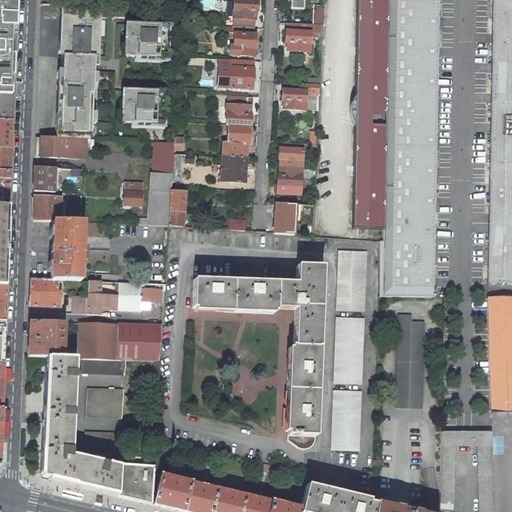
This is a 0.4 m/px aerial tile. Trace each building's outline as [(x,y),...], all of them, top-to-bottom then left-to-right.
[(0,0),(0,82),(13,83),(13,68),(14,55),(10,55),(12,0),(0,0)] [(257,12),(257,2),(234,0),(233,19),(233,28),(253,29),(254,20),(255,20),(255,12),(257,12)] [(351,231),(383,231),(386,87),(387,0),(356,0),(355,96),(349,104),(347,112),(349,122),(353,127),(351,231)] [(379,298),(432,298),(437,0),(387,0),(386,87),(383,231),(383,242),(379,242),(379,298)] [(511,284),(511,0),(492,0),(487,284),(511,284)] [(98,6),(98,16),(98,17),(124,18),(125,8),(98,6)] [(314,9),(314,25),(322,25),(323,9),(314,9)] [(98,16),(60,14),(59,41),(63,42),(62,54),(62,58),(78,58),(77,71),(65,71),(65,72),(58,72),(57,99),(56,138),(86,139),(89,139),(92,71),(93,59),(96,59),(98,17),(98,16)] [(167,27),(125,25),(124,56),(166,58),(167,27)] [(286,51),(309,53),(310,34),(322,34),(322,26),(299,25),(298,32),(285,32),(285,43),(287,43),(286,51)] [(253,29),(233,28),(226,28),(226,34),(234,35),(234,47),(230,46),(230,55),(255,57),(255,35),(253,35),(253,29)] [(227,88),(253,89),(254,62),(230,60),(229,68),(228,68),(227,88)] [(13,88),(13,83),(0,82),(0,95),(12,96),(13,88)] [(319,96),(319,86),(284,84),(283,91),(282,90),(281,101),(284,101),(283,110),(305,111),(306,96),(319,96)] [(184,100),(185,90),(177,90),(176,100),(184,100)] [(164,93),(122,91),(122,123),(163,124),(164,93)] [(12,104),(12,96),(0,95),(0,120),(11,120),(12,104)] [(305,111),(318,112),(319,96),(306,96),(305,111)] [(249,107),(252,107),(252,98),(228,97),(227,106),(226,106),(226,125),(228,125),(250,127),(251,116),(249,116),(249,107)] [(0,148),(10,149),(11,120),(0,120),(0,148)] [(249,146),(250,127),(228,125),(228,134),(230,134),(230,145),(222,144),(222,158),(246,159),(246,146),(249,146)] [(309,145),(317,145),(318,131),(310,131),(309,145)] [(86,160),(86,139),(56,138),(36,138),(35,157),(86,160)] [(182,150),(183,139),(174,139),(174,144),(174,149),(182,150)] [(171,187),(172,187),(172,180),(174,149),(174,144),(159,143),(157,174),(153,174),(151,221),(150,225),(168,226),(170,192),(171,192),(171,187)] [(317,152),(317,145),(309,145),(279,143),(278,160),(280,160),(279,168),(301,169),(302,162),(302,151),(317,152)] [(10,164),(10,149),(0,148),(0,179),(9,180),(10,164)] [(245,184),(246,159),(222,158),(220,182),(245,184)] [(54,193),(55,168),(34,167),(34,179),(34,192),(54,193)] [(301,179),(301,169),(279,168),(279,176),(277,176),(277,186),(275,186),(275,194),(300,196),(301,179)] [(315,180),(316,171),(305,169),(301,169),(301,179),(315,180)] [(8,194),(9,180),(0,179),(0,207),(7,208),(8,208),(8,194)] [(140,185),(124,184),(123,206),(139,207),(140,185)] [(168,227),(182,228),(185,188),(184,188),(172,187),(171,187),(171,192),(170,192),(168,226),(168,227)] [(59,222),(60,199),(33,197),(33,207),(32,222),(52,222),(53,221),(59,222)] [(295,220),(298,221),(298,215),(299,206),(275,205),(274,234),(294,236),(295,220)] [(244,231),(245,220),(230,219),(229,230),(244,231)] [(82,223),(80,222),(62,222),(59,222),(53,221),(52,222),(52,238),(81,240),(82,223)] [(81,249),(81,240),(52,238),(51,247),(81,249)] [(84,254),(81,254),(81,249),(51,247),(51,255),(55,255),(54,261),(51,261),(50,280),(57,280),(80,281),(81,258),(84,258),(84,254)] [(336,311),(363,312),(366,252),(339,251),(336,311)] [(315,439),(318,348),(316,348),(319,267),(296,266),(295,284),(193,280),(192,309),(204,309),(248,311),(275,312),(275,307),(294,307),(294,317),(293,347),(290,347),(289,380),(287,428),(287,441),(298,449),(300,450),(303,450),(305,450),(308,449),(312,446),(314,443),(315,439)] [(60,294),(56,294),(57,280),(50,280),(30,279),(29,307),(60,308),(60,294)] [(86,315),(100,316),(100,311),(100,295),(100,282),(87,282),(87,299),(86,315)] [(164,292),(164,285),(118,283),(118,295),(117,311),(141,312),(141,308),(141,303),(149,303),(161,304),(161,291),(164,292)] [(100,311),(109,311),(110,296),(100,295),(100,311)] [(109,311),(117,311),(118,295),(115,295),(110,295),(110,296),(109,311)] [(511,297),(487,298),(490,408),(490,413),(511,413),(511,297)] [(86,315),(87,299),(74,298),(73,315),(86,315)] [(148,327),(161,328),(162,312),(151,311),(148,315),(148,327)] [(396,408),(421,409),(424,323),(411,323),(411,316),(398,316),(396,408)] [(361,385),(363,319),(336,318),(334,384),(361,385)] [(62,359),(63,324),(28,322),(28,339),(27,358),(47,358),(62,359)] [(115,361),(117,326),(78,324),(77,359),(82,360),(115,361)] [(159,362),(161,328),(148,327),(117,326),(115,361),(125,361),(159,362)] [(57,417),(72,418),(75,359),(62,359),(47,358),(45,398),(44,414),(57,414),(57,417)] [(125,361),(115,361),(82,360),(81,374),(124,375),(125,361)] [(122,419),(123,390),(87,389),(86,418),(122,419)] [(358,451),(360,392),(333,391),(331,450),(358,451)] [(57,417),(57,414),(44,414),(44,424),(72,425),(72,418),(57,417)] [(119,467),(70,456),(72,425),(44,424),(41,477),(72,484),(117,495),(119,467)] [(120,448),(121,434),(85,432),(85,446),(120,448)] [(493,511),(491,432),(455,432),(441,432),(438,511),(452,511),(454,446),(478,445),(479,511),(493,511)] [(36,440),(28,439),(27,459),(35,460),(36,440)] [(150,505),(153,466),(141,466),(141,458),(132,457),(132,465),(119,464),(119,467),(117,495),(117,497),(145,504),(150,505)] [(299,511),(300,510),(159,477),(153,506),(180,511),(299,511)] [(322,511),(327,491),(306,485),(300,510),(299,511),(322,511)] [(350,511),(354,497),(341,494),(327,491),(322,511),(350,511)] [(96,500),(95,503),(102,505),(103,499),(96,497),(96,500)] [(372,511),(374,504),(368,503),(368,501),(354,497),(350,511),(372,511)]
